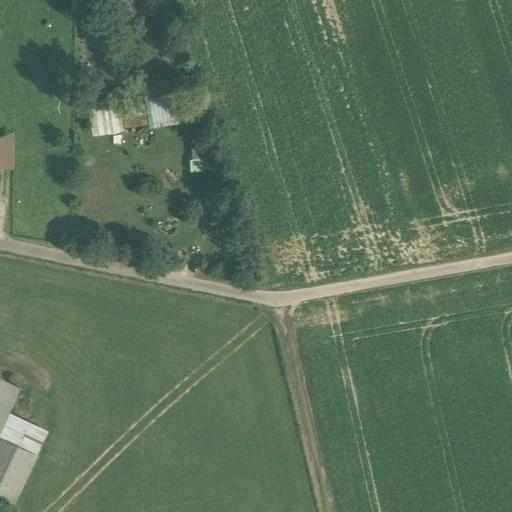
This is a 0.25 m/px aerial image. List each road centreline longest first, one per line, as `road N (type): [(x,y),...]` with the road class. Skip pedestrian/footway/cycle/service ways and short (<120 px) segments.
road 1 (residential): [(267,299),(0,242)]
road 2 (track): [(511,257),(267,299)]
road 3 (track): [(278,297),(329,511)]
